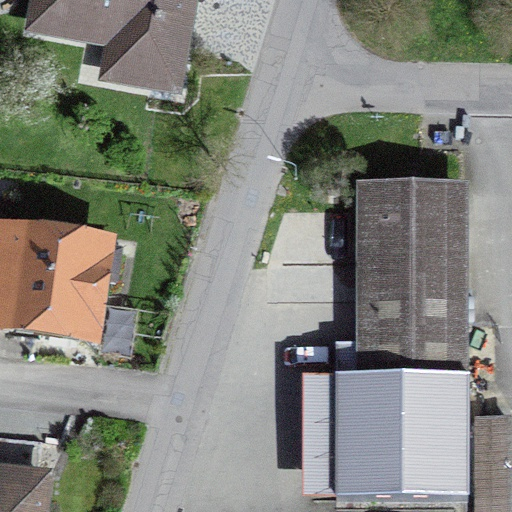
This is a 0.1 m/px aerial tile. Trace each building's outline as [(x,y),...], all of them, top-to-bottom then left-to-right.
[(210,0),(35,0),(28,47),(199,73),(210,0)] [(364,382),(465,381),(462,185),(361,186),(364,344),(364,382)] [(141,223),(0,205),(0,322),(126,338),(141,223)] [(364,382),(364,344),(326,344),(328,502),(471,501),(470,381),(465,381),(364,382)] [(506,511),(508,419),(478,419),(477,511),(506,511)] [(51,511),(59,458),(0,450),(0,511),(51,511)]
